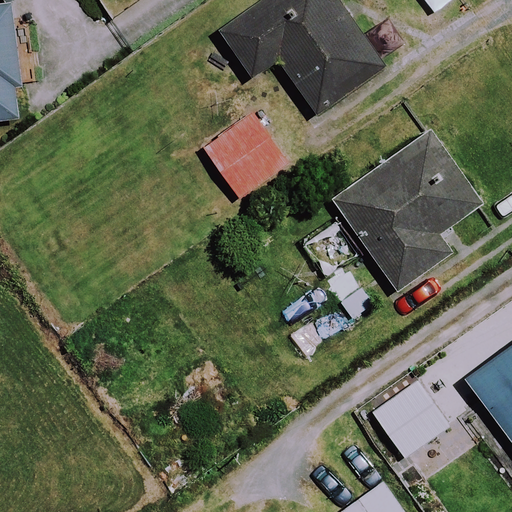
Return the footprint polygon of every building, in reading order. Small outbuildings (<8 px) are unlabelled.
[(12,0),(0,0),(0,113),(20,112),(17,82),(22,81),(12,0)] [(392,59),(350,0),(261,0),(226,25),(257,70),(279,55),(318,111),(392,59)] [(254,110),(207,144),(242,192),(289,159),(254,110)] [(484,198),(433,127),(335,197),(399,287),(454,248),(440,229),(484,198)] [(511,348),(469,380),(511,438),(511,348)] [(453,425),(421,378),(375,411),(407,457),(453,425)] [(407,511),(387,484),(347,511),(407,511)]
